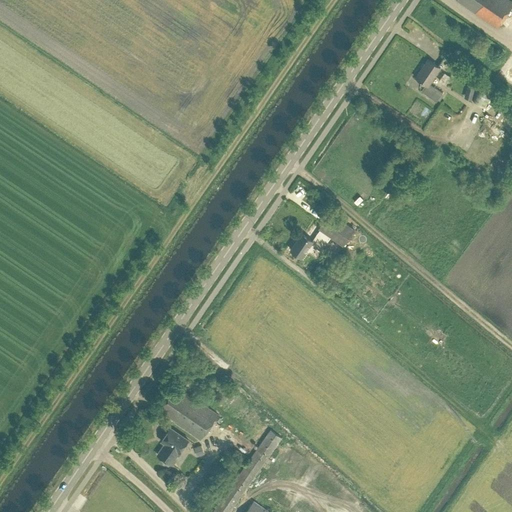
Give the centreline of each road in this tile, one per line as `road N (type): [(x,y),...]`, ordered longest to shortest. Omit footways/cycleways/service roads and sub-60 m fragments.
road 1 (secondary): [(48,511),(401,0)]
road 2 (track): [(0,477),(329,0)]
